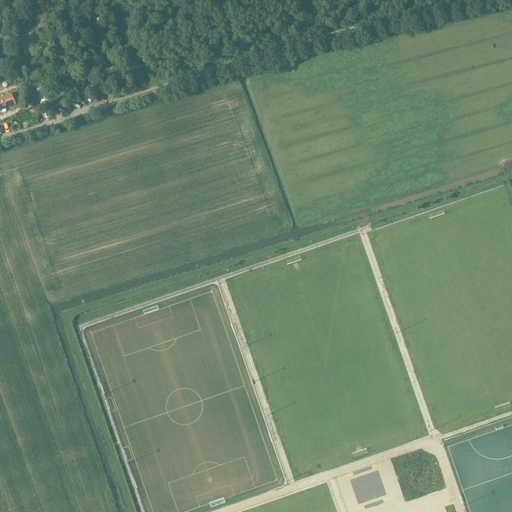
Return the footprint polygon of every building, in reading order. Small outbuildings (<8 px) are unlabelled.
[(118,65),(108,69),(110,74),(120,71),(118,65)] [(45,90),(38,92),(41,104),(49,101),(45,90)] [(0,112),(16,105),(11,94),(0,98),(0,112)] [(34,110),(29,111),(32,119),(33,123),(38,121),(34,110)] [(355,503),(367,503),(367,477),(355,477),(355,503)]
